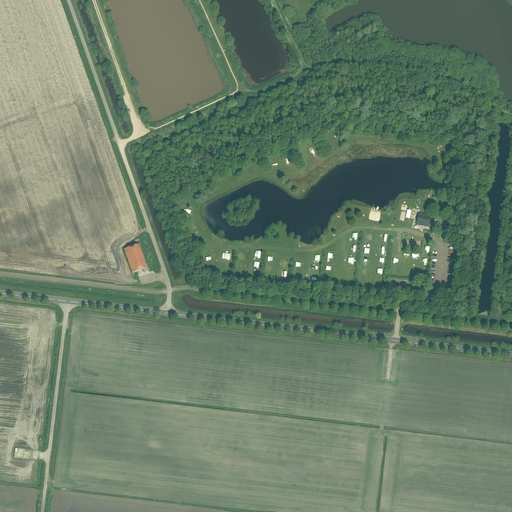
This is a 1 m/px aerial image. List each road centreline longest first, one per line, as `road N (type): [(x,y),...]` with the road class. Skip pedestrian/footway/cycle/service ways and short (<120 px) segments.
road 1 (tertiary): [(511,355),(167,313)]
road 2 (unclassified): [(169,291),(67,0)]
road 3 (unclassified): [(42,511),(67,301)]
road 4 (track): [(387,378),(401,303),(425,302),(440,277)]
